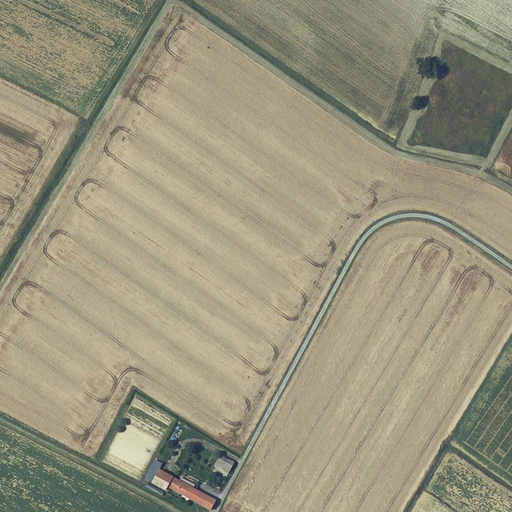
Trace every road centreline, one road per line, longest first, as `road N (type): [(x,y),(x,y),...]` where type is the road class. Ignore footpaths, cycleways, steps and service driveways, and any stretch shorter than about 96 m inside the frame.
road 1 (unclassified): [(511,267),(429,217),(402,215),(376,225),(356,247),(215,511)]
road 2 (track): [(178,511),(0,421)]
road 3 (track): [(0,263),(86,122)]
